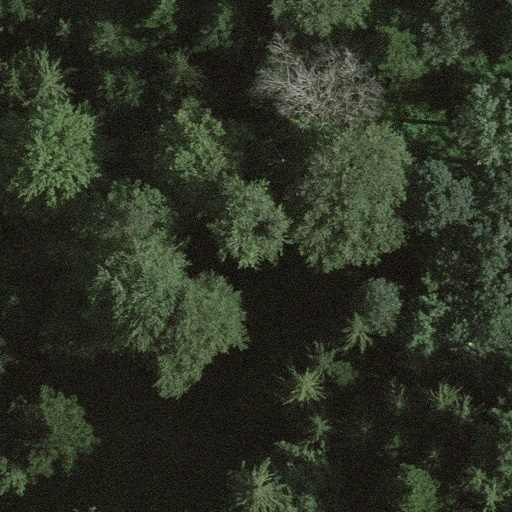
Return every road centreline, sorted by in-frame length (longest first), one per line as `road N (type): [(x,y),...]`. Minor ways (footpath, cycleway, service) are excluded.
road 1 (track): [(116,511),(174,428),(356,245),(436,186),(511,157)]
road 2 (track): [(376,511),(174,428),(88,323),(0,234)]
